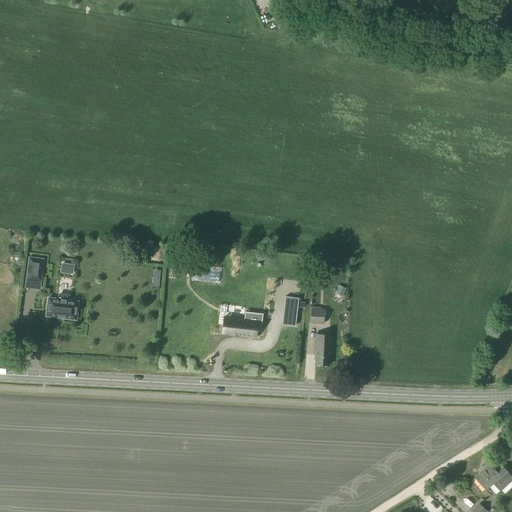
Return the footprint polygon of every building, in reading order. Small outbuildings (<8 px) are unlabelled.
[(212,250),(210,262),(222,263),(224,252),(212,250)] [(29,258),(26,279),(40,281),(43,259),(29,258)] [(322,276),(323,262),(315,261),(314,275),(322,276)] [(286,296),(284,310),(298,312),(300,298),(286,296)] [(48,298),(45,316),(75,320),(78,302),(48,298)] [(311,310),(310,324),(323,324),(323,322),(324,310),(311,310)] [(222,325),(221,333),(256,338),(257,332),(260,332),(262,314),(244,312),(243,320),(224,317),(223,317),(222,325)] [(315,365),(328,366),(328,356),(330,356),(331,335),(315,334),(314,356),(315,356),(315,365)] [(474,478),(485,490),(492,484),(499,491),(511,479),(511,478),(499,465),(493,471),(488,465),(474,478)]
